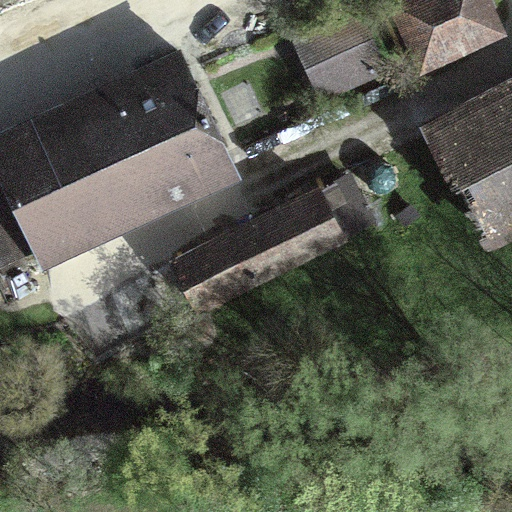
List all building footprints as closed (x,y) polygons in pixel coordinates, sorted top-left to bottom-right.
[(410,65),(496,28),(482,0),(394,0),(414,44),(403,50),(410,65)] [(296,32),(325,94),(381,68),(361,21),(337,12),(296,32)] [(198,164),(224,151),(177,50),(128,73),(138,93),(42,138),(31,114),(0,128),(0,258),(34,242),(44,264),(91,241),(81,220),(175,175),(184,193),(207,182),(198,164)] [(511,233),(511,86),(433,128),(491,244),(511,233)] [(0,121),(13,120),(19,106),(10,94),(0,95),(0,121)] [(174,260),(198,305),(369,219),(346,175),(317,188),(174,260)]
